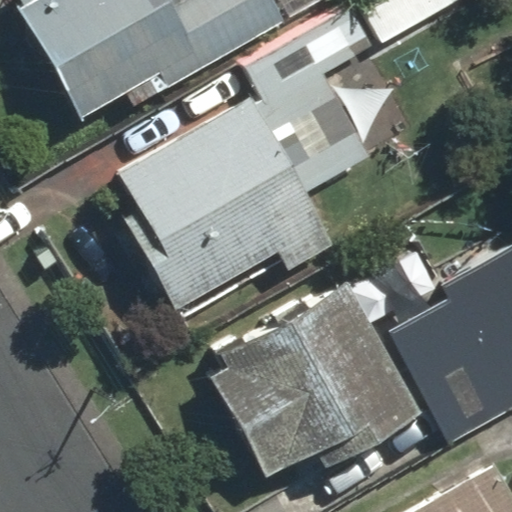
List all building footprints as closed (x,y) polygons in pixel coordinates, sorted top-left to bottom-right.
[(269,24),(255,0),(0,0),(0,23),(53,120),(102,93),(112,110),(269,24)] [(255,0),(269,24),(312,0),(255,0)] [(360,0),(340,11),(360,49),(451,0),(360,0)] [(360,49),(340,11),(335,2),(220,64),(237,95),(91,174),(110,208),(97,214),(149,310),(252,256),(260,271),(312,243),(286,195),(356,158),(311,75),(360,49)] [(369,239),(338,258),(376,320),(364,328),(438,449),(511,403),(511,269),(490,233),(400,288),(369,239)] [(400,415),(328,278),(193,348),(200,362),(179,373),(244,497),(400,415)] [(385,511),(499,511),(473,465),(385,511)]
